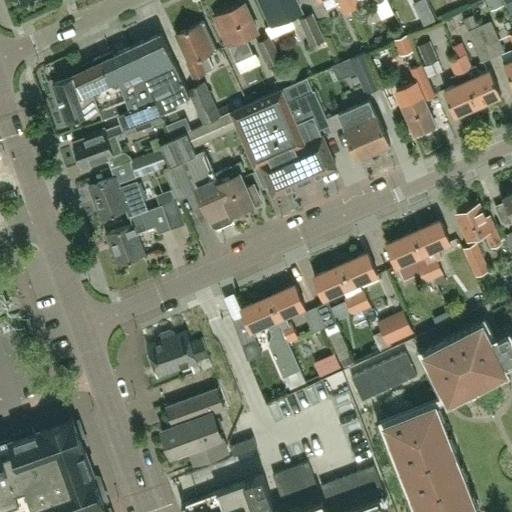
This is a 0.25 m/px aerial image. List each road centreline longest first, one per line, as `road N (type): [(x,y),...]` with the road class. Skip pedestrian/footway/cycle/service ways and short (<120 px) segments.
road 1 (residential): [(84,329),(511,144)]
road 2 (secondary): [(152,511),(84,329)]
road 3 (residential): [(0,63),(136,0)]
road 4 (secondary): [(47,221),(0,94)]
